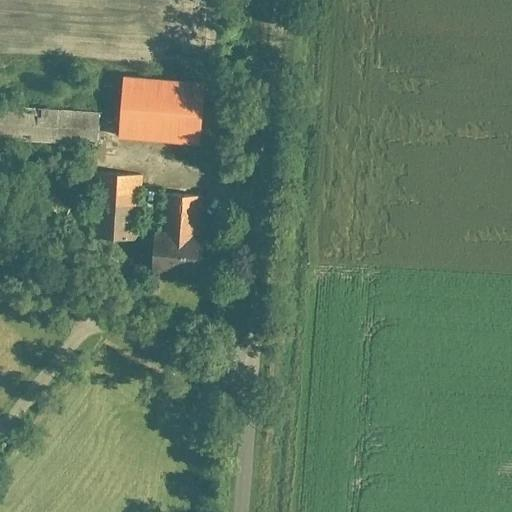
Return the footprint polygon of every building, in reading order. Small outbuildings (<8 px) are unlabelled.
[(125,80),(121,138),(210,144),(214,87),(125,80)] [(0,105),(0,140),(86,148),(89,112),(0,105)] [(0,190),(16,173),(0,158),(0,190)] [(124,179),(89,178),(88,239),(126,239),(126,225),(129,225),(129,201),(124,201),(124,179)] [(196,276),(196,275),(197,251),(191,251),(192,201),(177,201),(178,195),(158,195),(157,243),(145,243),(145,273),(157,274),(157,276),(196,276)]
